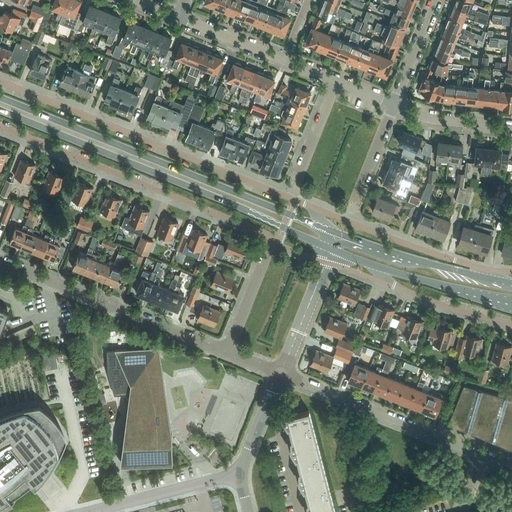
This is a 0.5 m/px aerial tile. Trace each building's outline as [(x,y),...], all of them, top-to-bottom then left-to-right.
[(59,10),(55,20),(59,21),(60,20),(67,0),(55,0),(53,7),(59,10)] [(69,26),(75,28),(78,20),(80,15),(81,13),(76,11),(80,0),(67,0),(59,21),(60,22),(60,23),(69,27),(69,26)] [(217,0),(215,7),(216,7),(217,8),(217,9),(224,12),(228,0),(217,0)] [(239,0),(228,0),(224,12),(231,15),(232,14),(233,14),(234,15),(239,0)] [(246,1),(245,0),(239,0),(234,15),(235,15),(237,16),(237,17),(244,20),(251,2),(246,1)] [(251,2),(244,20),(251,22),(252,22),(254,23),(262,0),(257,0),(255,4),(251,2)] [(262,0),(254,23),(255,23),(257,24),(256,25),(263,27),(270,10),(265,8),(268,0),(262,0)] [(284,35),(284,32),(290,19),(284,16),(288,7),(294,9),(296,4),(286,0),(285,0),(284,5),(273,30),(275,31),(276,32),(283,35),(283,34),(284,35)] [(322,3),(321,6),(345,15),(346,11),(338,8),(341,3),(333,0),(322,0),(321,3),(322,3)] [(382,0),(396,5),(394,10),(394,11),(409,17),(410,18),(413,11),(412,10),(413,8),(392,0),(382,0)] [(417,0),(392,0),(413,8),(414,6),(415,6),(417,0)] [(487,20),(489,15),(478,10),(478,11),(469,8),(469,7),(471,2),(464,0),(454,0),(453,4),(454,4),(453,7),(476,16),(487,20)] [(273,30),(284,5),(279,3),(275,12),(270,10),(263,27),(270,30),(271,29),(272,30),(273,30)] [(46,9),(34,4),(32,10),(44,15),(46,9)] [(80,15),(78,20),(75,28),(84,32),(87,24),(93,27),(100,9),(101,8),(90,4),(90,5),(85,17),(80,15)] [(392,16),(390,20),(407,27),(410,20),(409,20),(409,17),(394,11),(394,10),(386,7),(386,8),(379,5),(377,9),(384,12),(392,16)] [(317,15),(322,17),(333,21),(335,16),(343,19),(345,15),(321,6),(320,8),(319,8),(317,14),(318,15),(317,15)] [(46,9),(44,15),(44,16),(49,18),(52,9),(47,7),(46,9)] [(476,16),(453,7),(452,9),(451,8),(451,10),(448,17),(463,23),(465,17),(474,20),(476,16)] [(93,27),(90,34),(94,36),(95,32),(97,28),(103,31),(111,12),(103,9),(103,10),(100,9),(93,27)] [(44,15),(32,10),(29,17),(42,22),(44,16),(44,15)] [(16,22),(19,23),(23,25),(27,14),(19,11),(18,14),(13,11),(11,14),(4,11),(3,15),(1,14),(0,17),(0,21),(0,22),(0,25),(12,31),(16,22)] [(367,11),(363,21),(364,22),(367,23),(371,13),(367,11)] [(112,44),(116,32),(117,31),(115,30),(118,22),(120,17),(121,16),(111,12),(103,31),(109,33),(106,42),(112,44)] [(476,16),(474,20),(482,24),(486,25),(487,20),(476,16)] [(322,19),(317,17),(306,43),(304,43),(304,44),(315,49),(323,30),(318,28),(322,19)] [(463,23),(448,17),(445,24),(446,24),(445,26),(468,35),(474,38),(475,33),(470,31),(470,30),(461,27),(463,23)] [(118,46),(116,45),(112,55),(119,58),(123,48),(124,49),(128,40),(133,43),(141,25),(141,24),(131,20),(131,21),(130,21),(129,26),(125,34),(123,33),(118,46)] [(362,22),(357,20),(354,29),(358,31),(362,22)] [(389,20),(389,21),(387,26),(377,22),(375,26),(402,37),(403,35),(407,27),(390,20),(389,20)] [(511,32),(511,20),(502,20),(501,24),(504,24),(505,24),(511,25),(511,32)] [(360,32),(365,34),(369,24),(367,23),(364,22),(360,32)] [(328,32),(323,30),(315,49),(323,52),(324,51),(326,52),(337,25),(332,23),(328,32)] [(141,25),(133,43),(134,43),(130,51),(134,53),(138,44),(144,47),(151,29),(143,25),(143,26),(141,25)] [(328,53),(335,57),(343,38),(337,36),(341,26),(337,25),(326,52),(328,52),(328,53)] [(381,40),(392,45),(397,47),(399,47),(402,38),(401,38),(402,37),(375,26),(374,30),(383,34),(381,40)] [(455,42),(458,36),(466,39),(468,35),(445,26),(444,28),(443,28),(440,36),(455,42)] [(39,28),(33,42),(40,45),(46,31),(39,28)] [(151,29),(144,47),(150,49),(147,58),(151,59),(154,51),(161,34),(158,33),(159,32),(151,29)] [(350,35),(348,40),(343,38),(335,57),(343,60),(344,59),(346,60),(357,33),(352,31),(350,35)] [(511,32),(510,39),(498,38),(498,42),(511,43),(511,32)] [(166,65),(169,59),(172,51),(166,49),(171,38),(171,37),(161,33),(161,34),(154,51),(160,54),(158,59),(162,61),(161,63),(166,65)] [(348,61),(356,65),(363,46),(357,44),(361,34),(357,33),(346,60),(348,61)] [(438,43),(437,45),(460,54),(460,55),(468,56),(469,53),(463,50),(453,46),(455,42),(440,36),(437,43),(438,43)] [(23,38),(21,44),(31,48),(33,42),(23,38)] [(60,46),(66,48),(69,42),(63,39),(60,46)] [(363,46),(356,65),(363,68),(364,67),(366,68),(377,41),(372,39),(369,49),(363,46)] [(69,42),(66,48),(65,52),(72,55),(76,44),(69,41),(69,42)] [(182,42),(174,61),(172,66),(173,67),(177,68),(181,60),(186,62),(193,45),(181,41),(181,42),(182,42)] [(377,41),(366,68),(368,69),(368,70),(376,73),(383,54),(377,52),(381,43),(377,41)] [(9,55),(25,61),(31,48),(21,44),(17,42),(13,52),(0,46),(0,63),(2,59),(7,61),(9,55)] [(85,47),(84,47),(91,50),(92,50),(94,45),(87,42),(85,47)] [(511,43),(498,42),(498,47),(510,48),(509,55),(511,55),(511,43)] [(200,48),(193,45),(186,62),(191,64),(188,73),(189,73),(193,75),(202,50),(200,49),(200,48)] [(397,48),(397,47),(392,45),(392,46),(388,56),(383,54),(376,73),(388,77),(387,77),(386,76),(397,48)] [(446,60),(447,61),(449,56),(449,55),(459,59),(460,55),(460,54),(437,45),(436,47),(432,55),(446,60)] [(202,50),(193,75),(197,76),(200,68),(206,70),(213,53),(205,50),(205,51),(202,50)] [(206,70),(211,72),(208,81),(213,83),(223,58),(213,53),(206,70)] [(39,54),(36,59),(35,59),(30,71),(39,75),(39,76),(46,78),(46,77),(45,77),(47,72),(51,64),(49,63),(51,60),(45,57),(46,57),(39,54)] [(511,55),(509,55),(508,62),(495,61),(495,66),(500,67),(506,67),(506,68),(511,68),(511,55)] [(113,58),(106,56),(102,66),(108,70),(113,58)] [(430,60),(427,66),(440,72),(447,72),(448,67),(452,68),(453,67),(462,68),(462,64),(449,63),(443,62),(431,57),(431,58),(432,58),(431,60),(430,60)] [(131,63),(130,63),(136,66),(136,65),(139,60),(138,60),(133,58),(131,63)] [(120,62),(114,59),(109,71),(115,74),(120,62)] [(169,59),(166,65),(172,68),(173,67),(172,66),(174,61),(169,59)] [(233,82),(229,91),(234,93),(238,84),(238,83),(244,66),(244,67),(241,67),(242,65),(241,65),(235,63),(235,64),(234,64),(232,68),(227,80),(233,82)] [(74,89),(82,72),(74,68),(74,69),(68,66),(66,71),(65,71),(60,83),(67,86),(68,87),(68,86),(74,89)] [(244,97),(254,72),(252,71),(252,69),(251,69),(246,67),(244,66),(238,83),(238,84),(243,86),(239,95),(240,95),(244,97)] [(505,79),(511,80),(511,70),(493,68),(493,72),(503,73),(503,74),(505,74),(505,79)] [(432,71),(428,69),(419,90),(422,91),(421,93),(429,96),(435,80),(429,78),(432,71)] [(257,92),(265,75),(264,74),(258,72),(257,71),(257,73),(254,72),(244,97),(248,98),(249,99),(252,90),(257,92)] [(82,72),(74,89),(75,90),(75,89),(82,92),(81,92),(82,92),(90,95),(95,82),(88,80),(90,75),(82,72)] [(149,73),(144,86),(150,88),(155,76),(149,73)] [(429,96),(437,99),(438,98),(439,98),(439,99),(443,99),(446,74),(442,74),(441,79),(441,83),(435,80),(429,96)] [(446,100),(454,101),(456,84),(449,83),(450,75),(446,74),(443,99),(446,99),(446,100)] [(190,82),(188,87),(192,89),(197,77),(197,76),(193,75),(191,79),(190,82)] [(263,93),(268,95),(274,80),(273,79),(274,78),(268,76),(267,75),(267,77),(265,76),(265,75),(257,92),(254,101),(259,103),(263,93)] [(155,76),(150,88),(157,91),(158,88),(162,78),(155,76)] [(456,84),(454,101),(462,102),(462,101),(465,102),(468,77),(463,76),(462,85),(456,84)] [(118,107),(126,89),(118,85),(120,80),(114,77),(112,83),(105,98),(111,101),(110,103),(118,107)] [(476,104),(478,87),(472,86),(473,77),(468,77),(465,102),(468,102),(467,103),(476,104)] [(487,104),(490,79),(485,79),(484,87),(478,87),(476,104),(484,105),(484,104),(487,104)] [(498,107),(498,106),(500,89),(494,89),(495,80),(490,79),(487,104),(489,105),(489,106),(498,107)] [(508,108),(511,91),(505,90),(506,81),(501,81),(500,89),(498,106),(498,105),(500,105),(500,107),(508,108)] [(278,93),(288,98),(290,98),(307,105),(307,104),(306,104),(307,101),(308,102),(311,93),(296,87),(294,93),(285,89),(286,85),(282,84),(278,93)] [(209,89),(207,94),(213,97),(217,87),(211,85),(209,89)] [(225,87),(220,85),(215,97),(222,100),(224,94),(223,93),(225,87)] [(136,86),(134,92),(126,89),(118,107),(126,110),(128,107),(133,110),(139,94),(141,88),(136,86)] [(197,93),(191,90),(186,101),(193,103),(197,93)] [(153,118),(152,121),(161,124),(168,106),(161,103),(163,97),(161,96),(157,94),(154,100),(150,111),(148,116),(153,118)] [(286,104),(280,102),(278,106),(283,108),(301,115),(302,113),(303,113),(307,105),(290,98),(288,98),(286,104)] [(179,103),(176,109),(168,106),(161,124),(169,127),(170,125),(176,127),(178,122),(182,111),(184,105),(179,103)] [(191,140),(190,141),(195,143),(196,142),(197,143),(204,126),(199,123),(201,118),(205,108),(195,103),(190,114),(186,125),(191,127),(186,138),(187,138),(191,140)] [(253,105),(250,113),(259,116),(261,109),(253,105)] [(283,108),(278,106),(278,107),(276,112),(284,115),(281,121),(297,127),(301,119),(300,119),(301,115),(283,108)] [(199,143),(198,145),(204,147),(204,145),(208,147),(209,147),(214,133),(220,136),(225,122),(218,119),(216,124),(212,122),(210,128),(205,126),(204,126),(197,143),(199,143)] [(220,136),(225,138),(220,152),(224,153),(223,155),(229,157),(229,155),(231,156),(238,139),(232,137),(235,131),(229,129),(231,124),(225,122),(220,136)] [(277,128),(264,123),(262,128),(270,131),(265,142),(288,151),(291,144),(290,143),(291,140),(275,134),(277,128)] [(426,140),(420,138),(421,138),(415,136),(416,135),(407,132),(404,131),(402,136),(400,137),(399,140),(399,142),(399,143),(416,150),(418,144),(423,146),(422,153),(431,156),(432,145),(425,142),(426,140)] [(231,156),(232,157),(232,158),(237,160),(238,159),(242,161),(248,147),(251,148),(255,139),(246,136),(244,141),(238,139),(231,156)] [(288,151),(265,142),(257,139),(255,144),(267,149),(265,155),(265,156),(282,163),(283,163),(286,155),(285,155),(287,151),(288,152),(288,151)] [(436,164),(441,165),(441,160),(448,161),(450,143),(439,142),(436,164)] [(455,162),(455,166),(460,167),(462,145),(450,143),(448,161),(455,162)] [(480,175),(486,175),(489,148),(485,148),(485,147),(484,146),(477,145),(475,163),(482,164),(480,175)] [(489,189),(490,180),(490,176),(491,176),(492,165),(499,166),(501,148),(494,147),(494,148),(493,147),(493,149),(489,148),(486,175),(485,180),(484,188),(489,189)] [(253,150),(248,161),(254,163),(256,157),(264,160),(261,170),(274,175),(275,173),(278,175),(282,167),(281,167),(282,163),(265,156),(265,155),(253,150)] [(388,171),(412,180),(414,175),(410,174),(413,166),(415,167),(418,161),(402,154),(400,160),(402,161),(401,163),(392,159),(389,166),(388,167),(390,167),(388,171)] [(29,182),(36,165),(21,159),(15,176),(29,182)] [(471,178),(472,168),(473,163),(466,162),(464,177),(471,178)] [(57,193),(64,177),(50,171),(43,187),(57,193)] [(409,187),(412,180),(388,171),(387,174),(386,174),(385,175),(382,182),(389,184),(387,188),(393,191),(391,195),(403,200),(408,187),(409,187)] [(13,182),(6,180),(0,194),(7,198),(13,182)] [(71,199),(72,199),(86,205),(92,188),(78,182),(74,194),(67,191),(63,202),(69,205),(71,199)] [(429,197),(435,183),(434,183),(428,182),(428,183),(427,183),(423,194),(421,199),(427,202),(429,197)] [(462,203),(466,188),(462,187),(463,187),(460,186),(455,201),(462,203)] [(468,205),(470,200),(473,187),(467,186),(466,188),(462,203),(468,205)] [(498,213),(505,215),(510,197),(511,197),(511,192),(511,190),(508,191),(507,196),(505,195),(503,199),(502,199),(500,209),(498,213)] [(114,216),(121,200),(107,194),(100,210),(114,216)] [(397,210),(399,206),(378,197),(372,211),(390,218),(393,209),(397,210)] [(15,202),(9,200),(6,209),(11,211),(15,202)] [(407,208),(405,213),(411,216),(415,205),(406,201),(404,207),(407,208)] [(16,205),(12,216),(18,218),(22,208),(16,205)] [(140,235),(143,228),(150,211),(135,205),(130,218),(125,216),(121,227),(140,235)] [(450,222),(445,220),(441,218),(443,212),(445,213),(447,208),(440,205),(438,210),(430,232),(444,238),(450,222)] [(416,227),(430,232),(438,210),(434,209),(432,214),(422,211),(416,227)] [(16,227),(10,242),(21,247),(29,227),(32,219),(27,217),(25,225),(24,225),(22,230),(16,227)] [(172,239),(179,223),(164,217),(158,234),(172,239)] [(77,227),(84,230),(88,220),(81,218),(77,227)] [(29,227),(21,247),(32,251),(38,236),(32,234),(34,229),(33,229),(36,221),(32,219),(29,227)] [(88,220),(84,230),(90,232),(94,223),(88,220)] [(463,227),(458,243),(473,248),(479,225),(475,224),(474,230),(468,228),(463,227)] [(479,225),(473,248),(487,252),(492,235),(494,229),(484,226),(483,226),(480,225),(479,225)] [(187,245),(201,251),(198,258),(203,261),(206,255),(210,243),(205,241),(207,234),(193,229),(187,245)] [(51,236),(43,255),(54,260),(56,254),(62,257),(66,248),(54,243),(56,238),(58,232),(54,230),(51,236)] [(79,231),(74,242),(80,244),(85,233),(79,231)] [(32,251),(43,255),(51,236),(46,234),(44,239),(38,236),(32,251)] [(511,236),(506,235),(502,253),(511,256),(511,236)] [(94,237),(89,247),(94,249),(98,238),(94,237)] [(142,253),(147,239),(141,237),(135,251),(142,253)] [(241,258),(247,244),(230,237),(227,246),(219,243),(214,255),(222,258),(224,252),(241,258)] [(107,248),(110,241),(104,238),(101,245),(107,248)] [(148,256),(154,242),(147,239),(142,253),(148,256)] [(116,243),(110,241),(107,248),(113,250),(116,243)] [(217,246),(215,245),(210,243),(206,255),(213,258),(217,246)] [(72,266),(72,267),(84,272),(92,253),(94,249),(89,247),(88,251),(86,255),(79,252),(73,267),(72,266)] [(96,255),(92,253),(84,272),(96,277),(102,261),(95,258),(96,255)] [(114,262),(115,262),(107,281),(119,286),(119,285),(118,285),(124,270),(119,268),(124,255),(118,253),(114,262)] [(131,262),(133,263),(139,265),(143,256),(135,253),(131,262)] [(213,258),(206,255),(203,261),(215,265),(217,259),(213,258)] [(96,277),(107,281),(115,262),(114,262),(110,260),(109,264),(102,261),(96,277)] [(138,290),(136,294),(144,298),(145,297),(146,297),(146,298),(147,299),(159,268),(161,263),(157,261),(157,262),(153,271),(152,271),(151,274),(143,271),(140,278),(143,279),(141,282),(138,290)] [(149,300),(157,303),(163,287),(158,285),(162,275),(161,275),(163,270),(159,268),(155,277),(147,299),(147,298),(149,299),(149,300)] [(228,292),(234,278),(217,271),(211,285),(228,292)] [(168,289),(163,287),(157,303),(164,306),(165,305),(166,306),(166,307),(167,307),(179,276),(176,274),(174,279),(172,279),(171,283),(171,284),(168,289)] [(179,276),(167,307),(167,306),(169,307),(169,308),(177,311),(183,295),(178,293),(180,287),(179,287),(181,283),(181,282),(183,277),(179,276)] [(355,304),(360,290),(344,283),(338,297),(355,304)] [(192,306),(199,291),(201,287),(195,284),(186,304),(192,306)] [(371,307),(370,307),(358,302),(353,315),(366,320),(371,307)] [(214,325),(220,311),(203,304),(198,318),(214,325)] [(366,320),(363,326),(370,329),(373,321),(388,326),(394,310),(380,304),(379,307),(373,305),(369,317),(367,316),(366,320)] [(0,328),(1,327),(3,327),(9,311),(7,311),(0,307),(0,328)] [(423,321),(409,316),(408,316),(407,318),(401,316),(397,327),(403,329),(402,332),(416,338),(423,321)] [(347,323),(330,317),(324,331),(341,338),(347,323)] [(10,343),(36,332),(33,324),(7,335),(10,343)] [(431,328),(428,339),(433,341),(433,344),(451,349),(454,336),(451,336),(452,330),(437,326),(437,329),(436,329),(432,328),(431,328)] [(460,336),(455,355),(463,357),(464,352),(477,356),(482,339),(467,334),(466,338),(460,336)] [(356,345),(339,338),(336,347),(337,348),(345,351),(346,350),(353,353),(356,345)] [(507,364),(511,347),(497,343),(492,360),(507,364)] [(365,352),(367,347),(358,344),(355,354),(360,356),(362,351),(365,352)] [(337,348),(333,357),(348,363),(349,363),(350,358),(352,354),(345,351),(337,348)] [(115,350),(107,350),(108,372),(111,372),(115,394),(130,394),(123,447),(121,462),(130,461),(172,460),(172,446),(171,434),(171,433),(170,426),(162,371),(159,349),(115,350)] [(328,371),(333,357),(317,350),(311,365),(328,371)] [(43,352),(45,367),(58,366),(56,351),(43,352)] [(362,386),(369,369),(355,363),(348,380),(349,380),(348,382),(356,386),(357,384),(362,386)] [(369,369),(362,386),(369,389),(370,387),(375,389),(381,374),(383,369),(377,366),(375,372),(369,369)] [(489,370),(482,368),(481,368),(478,381),(486,383),(489,370)] [(388,371),(387,370),(383,369),(381,374),(375,389),(379,391),(378,392),(386,395),(393,378),(386,376),(388,371)] [(393,378),(386,395),(393,398),(394,397),(398,398),(397,400),(398,400),(404,383),(393,378)] [(428,393),(422,390),(424,383),(419,381),(416,388),(410,403),(414,405),(413,407),(421,410),(428,393)] [(416,388),(404,383),(398,400),(405,403),(406,402),(410,403),(416,388)] [(511,399),(464,386),(448,424),(468,432),(489,440),(508,448),(511,449),(511,399)] [(104,393),(98,394),(101,405),(107,403),(104,393)] [(428,393),(421,410),(426,412),(426,414),(434,417),(435,415),(442,398),(428,393)] [(0,503),(2,503),(7,499),(11,497),(17,494),(22,490),(22,489),(23,488),(24,488),(24,487),(25,487),(25,486),(26,486),(27,485),(28,485),(29,484),(30,483),(31,483),(31,482),(32,482),(32,481),(35,485),(36,488),(37,487),(37,486),(38,486),(38,485),(39,484),(40,483),(41,482),(42,481),(43,480),(43,479),(44,479),(44,478),(45,477),(46,476),(46,475),(47,475),(47,474),(48,473),(51,469),(52,468),(53,466),(54,465),(54,464),(55,462),(56,461),(57,460),(58,458),(58,457),(59,456),(60,454),(61,453),(61,451),(62,450),(63,449),(63,447),(64,446),(64,444),(65,443),(66,441),(67,438),(67,436),(66,435),(66,434),(65,433),(65,432),(64,431),(64,430),(63,429),(63,428),(62,427),(61,426),(61,425),(60,424),(59,423),(59,422),(58,421),(57,420),(57,419),(56,418),(55,417),(54,416),(53,415),(52,414),(51,413),(50,412),(50,411),(49,411),(48,410),(47,409),(46,409),(46,408),(45,407),(44,407),(43,406),(42,405),(41,404),(40,404),(39,404),(38,404),(34,405),(31,405),(28,406),(24,407),(21,407),(17,408),(14,410),(11,411),(7,412),(4,413),(1,415),(0,414),(0,503)] [(289,416),(287,416),(288,418),(289,423),(294,442),(295,446),(296,448),(317,442),(309,411),(289,416)] [(317,442),(296,448),(296,449),(296,450),(297,454),(302,473),(303,477),(303,478),(304,479),(325,474),(317,442)] [(325,474),(304,479),(304,481),(305,485),(310,504),(310,505),(311,509),(312,511),(333,505),(325,474)]
